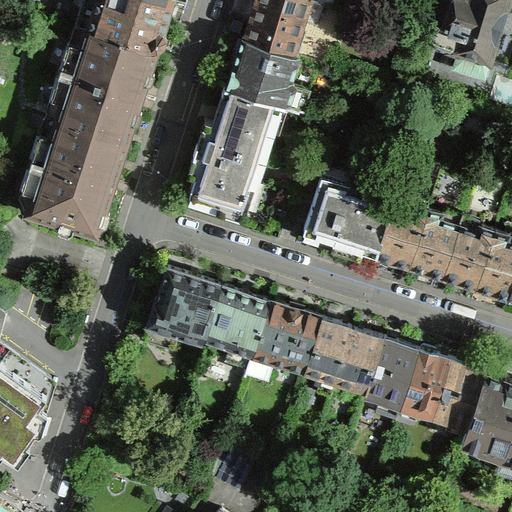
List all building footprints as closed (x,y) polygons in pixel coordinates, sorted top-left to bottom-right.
[(157,47),(158,44),(164,41),(166,34),(163,28),(164,25),(171,0),(96,0),(96,1),(92,0),(83,0),(76,22),(157,47)] [(324,0),(323,0),(256,0),(251,15),(245,36),(293,51),(304,17),(317,22),(324,0)] [(454,65),(484,75),(508,0),(450,0),(444,21),(438,19),(431,42),(459,51),(454,65)] [(76,22),(46,114),(127,139),(132,123),(139,120),(142,110),(139,104),(143,89),(145,83),(151,80),(155,70),(151,64),(157,47),(76,22)] [(233,64),(227,84),(281,101),(288,103),(295,82),(291,77),(299,53),(293,51),(245,36),(243,35),(239,46),(238,45),(234,47),(231,56),(233,60),(234,60),(233,64)] [(213,119),(206,117),(189,171),(195,173),(189,191),(214,199),(220,201),(218,208),(244,216),(281,101),(227,84),(224,83),(213,119)] [(116,173),(127,139),(46,114),(20,196),(26,209),(98,232),(100,225),(106,222),(110,210),(106,204),(116,173)] [(332,236),(333,236),(331,244),(332,244),(360,253),(363,247),(377,251),(393,200),(395,194),(322,170),(303,228),(305,228),(321,232),(320,233),(321,234),(322,233),(332,236)] [(376,256),(389,261),(391,256),(393,256),(410,262),(428,205),(414,200),(412,206),(393,200),(377,251),(376,255),(376,256)] [(442,276),(460,221),(440,215),(442,209),(428,205),(410,262),(420,265),(428,268),(427,273),(441,277),(441,276),(442,276)] [(481,221),(479,228),(460,221),(442,276),(443,276),(442,277),(456,282),(458,277),(461,278),(477,283),(495,226),(481,221)] [(508,297),(510,294),(511,286),(511,238),(507,236),(509,230),(495,226),(477,283),(487,286),(495,289),(494,294),(507,298),(508,297)] [(156,295),(148,320),(196,335),(192,346),(199,349),(204,333),(221,280),(190,270),(168,263),(157,295),(156,295)] [(221,280),(204,333),(252,348),(269,295),(240,286),(221,280)] [(252,348),(245,369),(268,376),(275,355),(306,365),(322,313),(291,303),(269,295),(252,348)] [(0,337),(0,333),(6,310),(0,305),(0,447),(18,459),(30,442),(41,409),(52,375),(0,337)] [(322,313),(306,365),(336,375),(353,322),(329,315),(322,313)] [(367,385),(384,332),(362,325),(353,322),(336,375),(367,385)] [(384,332),(367,385),(366,389),(380,394),(376,408),(395,414),(418,343),(392,335),(384,332)] [(423,342),(422,342),(421,344),(418,343),(395,414),(415,421),(420,406),(468,422),(486,366),(487,365),(436,349),(436,347),(436,346),(429,344),(423,342)] [(511,373),(505,371),(505,372),(500,371),(486,366),(468,422),(463,438),(511,453),(511,373)] [(213,469),(239,482),(253,454),(223,438),(213,469)] [(153,458),(109,444),(103,462),(148,475),(153,458)] [(472,486),(471,487),(450,480),(444,499),(484,511),(507,511),(511,501),(490,494),(491,492),(489,491),(489,493),(473,488),(474,486),(472,486)] [(484,511),(444,499),(439,511),(484,511)]
